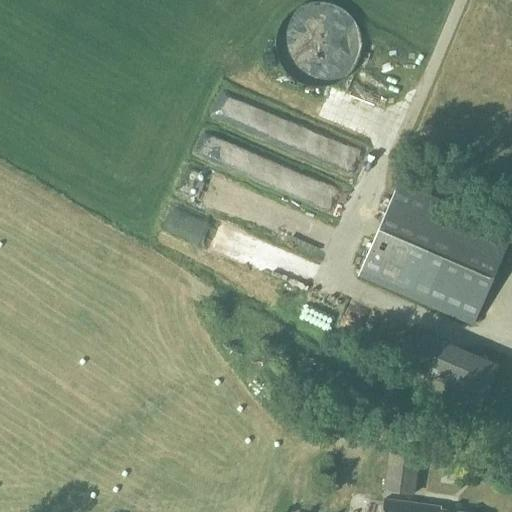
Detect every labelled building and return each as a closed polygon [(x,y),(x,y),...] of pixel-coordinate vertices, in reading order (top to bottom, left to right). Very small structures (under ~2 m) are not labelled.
[(366,21),(362,30),(385,40),(389,31),(366,21)] [(250,104),(238,131),(354,182),(366,155),(250,104)] [(255,175),(295,193),(304,174),(263,156),(255,175)] [(204,175),(196,194),(269,226),(277,207),(204,175)] [(473,327),(511,238),(511,230),(398,182),(358,276),(473,327)] [(199,219),(192,246),(263,267),(271,240),(199,219)] [(401,381),(478,413),(499,367),(422,334),(401,381)] [(384,493),(415,498),(420,458),(388,454),(384,493)] [(230,467),(228,511),(255,511),(257,469),(230,467)] [(456,511),(441,510),(441,507),(383,500),(381,511),(456,511)]
